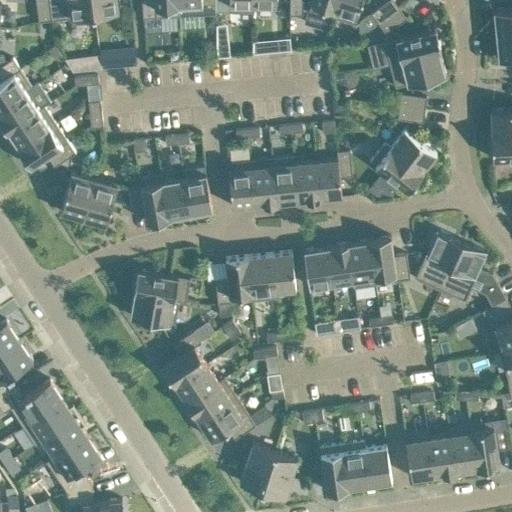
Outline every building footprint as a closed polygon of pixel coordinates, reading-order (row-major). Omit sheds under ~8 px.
[(36,0),(39,20),(52,18),(50,6),(49,0),(36,0)] [(95,12),(93,0),(49,0),(52,18),(71,15),(72,23),(96,19),(95,12)] [(116,0),(93,0),(95,12),(118,9),(116,0)] [(179,5),(178,0),(142,0),(143,16),(180,14),(180,5),(179,5)] [(253,3),(253,0),(229,0),(229,10),(254,10),(254,3),(253,3)] [(302,0),(290,0),(290,13),(303,13),(302,0)] [(332,15),(336,0),(311,0),(309,8),(332,15)] [(336,0),(332,15),(354,22),(361,0),(336,0)] [(379,21),(399,7),(394,0),(386,0),(372,10),(379,21)] [(511,5),(493,8),(495,33),(511,30),(511,5)] [(399,7),(379,21),(386,32),(407,18),(399,7)] [(383,40),(389,62),(441,49),(435,26),(383,40)] [(511,56),(511,30),(495,33),(498,57),(511,56)] [(291,49),(290,37),(278,38),(279,50),(291,49)] [(55,43),(48,48),(55,58),(62,53),(55,43)] [(229,43),(217,44),(218,56),(230,55),(229,43)] [(134,48),(118,50),(119,64),(136,62),(134,48)] [(441,50),(441,49),(389,62),(390,64),(395,86),(446,72),(441,50)] [(0,64),(0,79),(20,66),(13,56),(0,64)] [(0,106),(27,89),(27,90),(34,86),(20,66),(0,79),(0,106)] [(98,74),(86,75),(87,83),(99,82),(98,74)] [(87,83),(86,75),(74,76),(75,84),(87,83)] [(39,107),(38,106),(27,90),(27,89),(0,106),(0,117),(0,118),(6,128),(7,128),(39,107)] [(401,91),(399,104),(425,108),(426,95),(401,91)] [(89,100),(91,125),(103,124),(101,99),(89,100)] [(18,146),(57,121),(44,102),(38,106),(39,107),(7,128),(18,145),(18,146)] [(423,120),(425,108),(399,104),(397,117),(423,120)] [(511,106),(491,107),(492,131),(491,131),(492,132),(511,131),(511,106)] [(323,131),(335,130),(334,118),(322,119),(323,131)] [(69,140),(57,121),(18,146),(31,165),(47,154),(69,140)] [(302,121),(291,123),(291,131),(303,129),(302,121)] [(291,131),(291,123),(279,124),(280,132),(291,131)] [(259,126),(248,127),(248,135),(260,134),(259,126)] [(391,144),(390,145),(423,170),(423,169),(437,151),(405,126),(391,144)] [(248,135),(248,127),(236,128),(237,136),(248,135)] [(511,156),(511,131),(492,132),(492,157),(511,156)] [(189,132),(177,134),(178,142),(190,140),(189,132)] [(178,142),(177,134),(165,135),(166,143),(178,142)] [(145,137),(133,138),(135,150),(147,149),(145,137)] [(76,150),(69,140),(47,154),(54,164),(76,150)] [(423,170),(390,145),(391,144),(385,140),(370,159),(408,189),(423,170)] [(337,149),(338,156),(340,175),(352,173),(349,148),(337,149)] [(298,198),(294,160),(295,160),(294,153),(272,155),(276,201),(298,198)] [(276,201),(272,155),(251,157),(255,203),(264,202),(276,201)] [(342,194),(340,175),(338,156),(315,158),(319,196),(342,194)] [(255,203),(251,157),(228,160),(233,205),(255,203)] [(319,196),(315,158),(295,160),(294,160),(298,198),(307,197),(308,198),(319,197),(319,196)] [(183,175),(184,175),(191,212),(213,208),(205,163),(182,168),(183,175)] [(83,216),(95,176),(72,170),(61,209),(83,216)] [(169,216),(162,178),(163,178),(162,171),(139,175),(140,183),(145,208),(147,220),(169,216)] [(191,212),(184,175),(183,175),(163,178),(162,178),(169,216),(170,216),(191,212)] [(117,183),(95,176),(83,216),(106,222),(117,183)] [(145,208),(140,183),(128,185),(133,210),(145,208)] [(440,287),(462,239),(437,227),(415,276),(440,287)] [(368,237),(375,282),(398,279),(394,253),(391,234),(368,237)] [(375,282),(368,237),(347,241),(353,278),(352,278),(353,286),(375,282)] [(487,250),(462,239),(440,287),(465,298),(487,250)] [(353,278),(347,241),(347,240),(336,242),(325,244),(331,282),(352,278),(353,278)] [(331,282),(325,244),(304,247),(309,285),(331,282)] [(292,249),(270,251),(274,289),(296,286),(292,249)] [(274,289),(270,251),(249,253),(254,298),(275,296),(274,289)] [(406,252),(394,253),(398,279),(410,277),(406,252)] [(254,298),(249,253),(226,255),(228,275),(229,289),(230,301),(254,298)] [(190,276),(138,267),(133,291),(134,291),(179,299),(186,300),(190,276)] [(229,289),(228,275),(215,277),(218,302),(219,302),(230,301),(229,289)] [(484,289),(492,303),(506,296),(498,282),(488,287),(484,289)] [(175,322),(179,299),(134,291),(130,314),(175,322)] [(511,309),(511,307),(506,296),(492,303),(482,308),(490,322),(491,325),(498,348),(511,343),(511,317),(511,318),(509,312),(511,309)] [(232,313),(230,301),(219,302),(220,314),(232,313)] [(393,321),(392,313),(380,315),(382,323),(393,321)] [(382,323),(380,315),(369,317),(370,325),(382,323)] [(0,350),(20,337),(7,317),(0,321),(0,350)] [(236,324),(232,317),(222,324),(226,330),(236,324)] [(350,320),(338,321),(339,329),(351,327),(350,320)] [(339,329),(338,321),(326,323),(327,331),(339,329)] [(241,330),(236,324),(226,330),(231,337),(241,330)] [(172,342),(179,353),(195,343),(195,344),(202,340),(194,328),(172,342)] [(290,329),(278,330),(279,338),(291,337),(290,329)] [(279,338),(278,330),(266,332),(268,340),(279,338)] [(33,357),(20,337),(0,350),(0,394),(17,383),(11,374),(15,371),(14,370),(33,357)] [(175,383),(207,361),(195,344),(195,343),(179,353),(163,364),(175,383)] [(511,343),(498,348),(507,375),(510,390),(511,389),(511,343)] [(278,353),(276,345),(265,347),(266,355),(278,353)] [(266,355),(265,347),(253,349),(254,357),(266,355)] [(219,379),(207,361),(175,383),(176,383),(187,400),(219,379)] [(237,393),(225,375),(219,379),(187,400),(193,411),(194,410),(199,418),(237,393)] [(23,424),(64,397),(50,377),(31,389),(31,388),(25,392),(26,393),(24,394),(17,383),(0,394),(0,404),(4,410),(10,405),(23,424)] [(283,387),(271,389),(272,397),(284,395),(283,387)] [(467,398),(467,390),(455,389),(455,397),(467,398)] [(511,403),(511,389),(510,390),(501,391),(503,405),(511,403)] [(422,397),(422,399),(434,398),(433,390),(421,392),(422,397)] [(478,390),(467,390),(467,398),(478,398),(478,390)] [(411,401),(422,399),(422,397),(421,392),(410,393),(411,401)] [(249,412),(237,393),(199,418),(201,421),(212,437),(228,426),(249,412)] [(80,412),(73,402),(69,405),(64,397),(23,424),(35,443),(43,437),(80,412)] [(369,399),(358,401),(359,409),(370,407),(369,399)] [(359,409),(358,401),(346,403),(347,411),(359,409)] [(322,407),(314,408),(316,420),(323,419),(322,407)] [(316,420),(314,408),(302,410),(304,422),(316,420)] [(82,425),(86,422),(80,412),(43,437),(54,454),(55,455),(88,433),(82,425)] [(249,412),(228,426),(235,437),(256,422),(249,412)] [(499,463),(492,418),(469,421),(476,466),(476,467),(499,463)] [(476,466),(469,421),(448,425),(449,432),(455,469),(476,466)] [(435,472),(429,435),(428,427),(405,431),(412,476),(435,472)] [(455,469),(449,432),(429,435),(435,472),(444,471),(444,472),(455,470),(455,469)] [(101,453),(88,433),(55,455),(54,454),(46,459),(60,480),(67,490),(92,481),(82,465),(101,453)] [(371,482),(365,444),(364,437),(343,441),(349,485),(371,482)] [(262,487),(275,448),(252,441),(240,479),(262,487)] [(349,485),(343,441),(320,444),(326,489),(349,486),(349,485)] [(392,479),(386,441),(365,444),(371,482),(392,479)] [(13,456),(6,445),(0,449),(0,454),(5,462),(13,456)] [(285,494),(298,455),(275,448),(262,487),(285,494)] [(20,467),(13,456),(5,462),(12,473),(20,467)] [(94,499),(92,481),(67,490),(68,503),(83,502),(84,511),(123,511),(122,496),(94,499)] [(19,505),(18,492),(8,493),(9,506),(19,505)]
